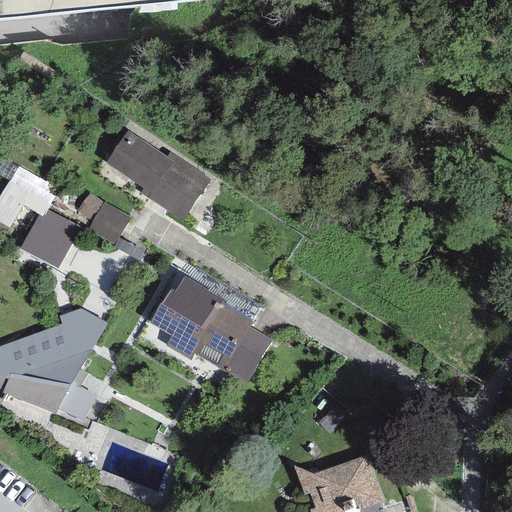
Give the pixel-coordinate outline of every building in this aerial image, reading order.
[(168,157),(131,133),(109,164),(147,189),(168,157)] [(212,181),(170,154),(147,189),(144,195),(186,222),(212,181)] [(133,218),(106,202),(90,230),(117,245),(133,218)] [(82,227),(43,208),(22,249),(61,268),(82,227)] [(176,288),(155,324),(174,335),(168,345),(192,359),(196,353),(227,371),(253,327),(258,318),(187,276),(179,290),(176,288)] [(1,346),(0,349),(0,373),(12,380),(23,376),(94,350),(96,349),(112,323),(83,309),(61,317),(63,324),(1,346)] [(275,340),(253,327),(227,371),(250,384),(275,340)] [(94,350),(23,376),(74,385),(94,350)] [(74,385),(23,376),(12,380),(5,393),(58,415),(61,410),(74,385)] [(74,385),(61,410),(85,421),(99,396),(82,386),(74,385)] [(295,466),(312,511),(356,511),(385,503),(368,455),(316,475),(295,466)]
